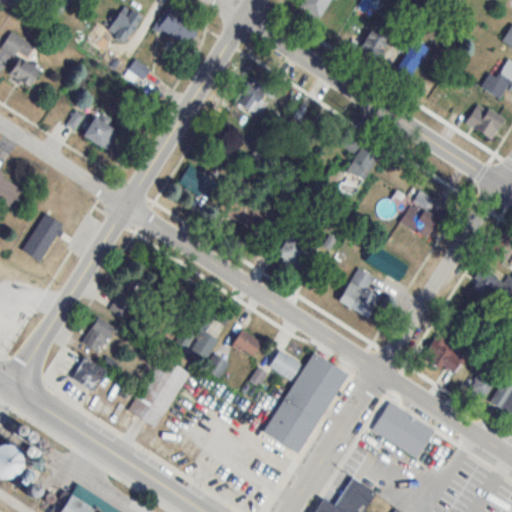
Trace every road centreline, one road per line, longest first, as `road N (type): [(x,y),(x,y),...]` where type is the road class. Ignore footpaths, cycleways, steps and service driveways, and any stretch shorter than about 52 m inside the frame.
road 1 (residential): [(0,122),(511,456)]
road 2 (tertiary): [(13,388),(255,0)]
road 3 (residential): [(287,511),(511,158)]
road 4 (residential): [(511,191),(245,16)]
road 5 (tertiary): [(202,511),(0,379)]
